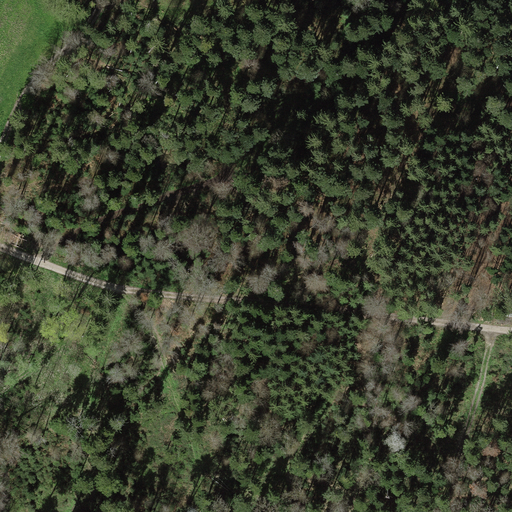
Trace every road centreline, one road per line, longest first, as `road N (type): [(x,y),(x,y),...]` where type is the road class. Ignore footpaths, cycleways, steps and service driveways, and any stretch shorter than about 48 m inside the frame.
road 1 (track): [(0,246),(66,275),(129,290),(511,320)]
road 2 (track): [(0,143),(38,37),(68,0)]
